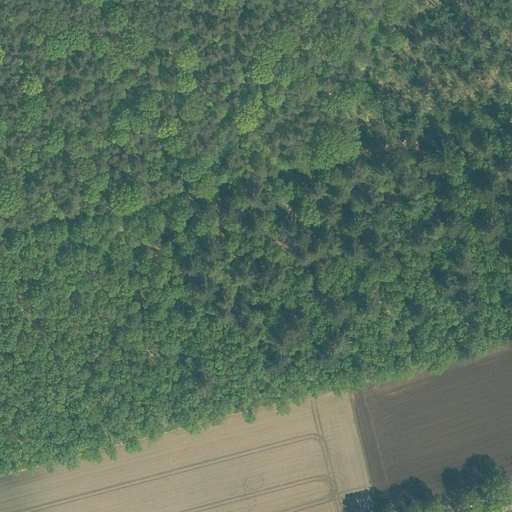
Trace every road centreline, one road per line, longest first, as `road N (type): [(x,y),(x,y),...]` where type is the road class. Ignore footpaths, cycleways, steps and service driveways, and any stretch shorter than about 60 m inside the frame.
road 1 (track): [(0,224),(337,156)]
road 2 (track): [(337,156),(511,121)]
road 3 (track): [(382,0),(337,156)]
